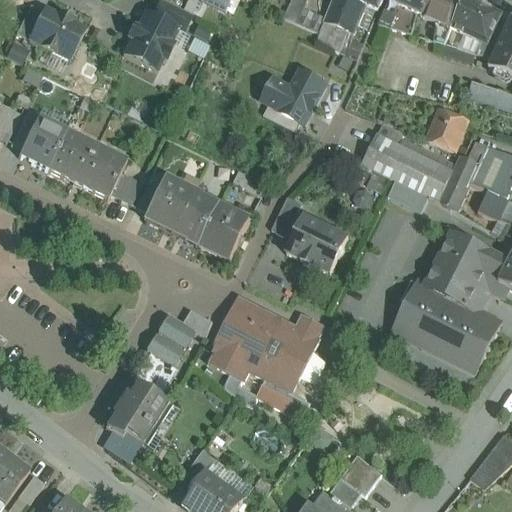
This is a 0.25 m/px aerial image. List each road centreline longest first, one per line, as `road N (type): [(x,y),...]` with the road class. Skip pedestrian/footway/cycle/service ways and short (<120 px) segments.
road 1 (residential): [(72,450),(176,275)]
road 2 (residential): [(176,275),(0,184)]
road 3 (residential): [(417,511),(511,397)]
